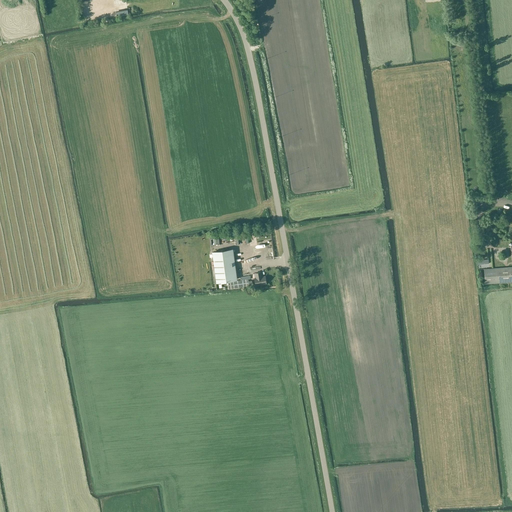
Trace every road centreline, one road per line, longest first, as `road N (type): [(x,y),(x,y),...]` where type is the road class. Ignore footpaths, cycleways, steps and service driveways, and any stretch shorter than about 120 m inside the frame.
road 1 (tertiary): [(331,511),(257,91),(242,32),(223,0)]
road 2 (track): [(465,0),(484,198),(493,214)]
